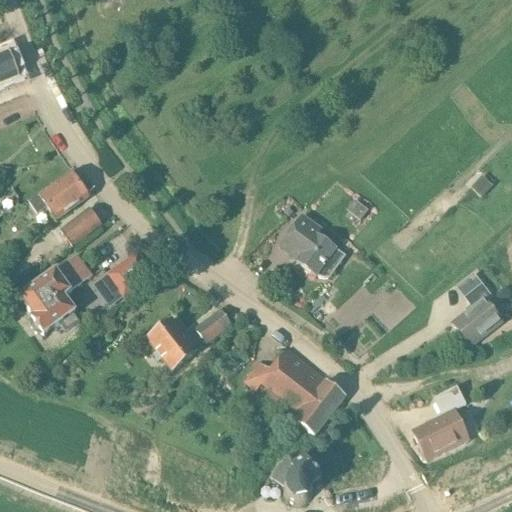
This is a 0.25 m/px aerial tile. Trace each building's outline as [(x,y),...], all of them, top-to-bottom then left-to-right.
[(8,55),(0,58),(0,86),(18,79),(8,55)] [(71,176),(40,198),(38,196),(27,204),(36,217),(47,209),(57,223),(88,201),(71,176)] [(60,233),(72,250),(101,228),(89,211),(60,233)] [(301,220),(279,248),(298,262),(296,265),(315,279),(316,277),(319,279),(323,281),(328,280),(345,258),(317,238),(320,234),(301,220)] [(75,315),(64,300),(91,279),(84,270),(76,258),(19,300),(32,319),(30,320),(32,323),(30,330),(35,338),(43,338),(58,327),(64,335),(78,324),(73,316),(75,315)] [(123,300),(143,286),(127,264),(108,277),(123,300)] [(474,276),(460,287),(469,297),(482,287),(474,276)] [(464,301),(472,311),(452,326),(470,350),(501,325),(486,305),(492,300),(482,287),(469,297),(464,301)] [(196,331),(207,347),(231,328),(219,313),(196,331)] [(172,322),(146,342),(172,376),(198,356),(172,322)] [(285,354),(268,373),(258,365),(242,385),(255,394),(261,386),(300,417),(294,425),(314,440),(345,399),(285,354)] [(422,463),(427,464),(468,444),(454,415),(466,409),(457,391),(434,403),(442,420),(412,434),(421,453),(419,458),(422,463)] [(271,484),(287,492),(286,497),(288,501),(293,506),(308,504),(311,498),(312,495),(312,492),(311,489),(321,482),(305,459),(293,468),(289,463),(277,471),(271,484)]
